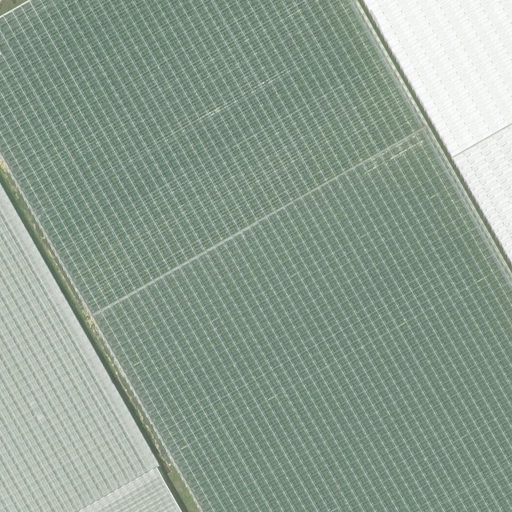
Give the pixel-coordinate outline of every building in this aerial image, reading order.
[(411,511),(511,511),(511,277),(355,0),(38,0),(0,21),(0,53),(2,57),(0,58),(0,163),(169,462),(336,368),(385,462),(383,463),(411,511)] [(511,0),(361,0),(511,266),(511,0)] [(0,511),(83,511),(158,469),(0,189),(0,511)] [(411,511),(383,463),(385,462),(336,368),(169,462),(197,511),(411,511)] [(87,511),(173,511),(153,475),(87,511)]
